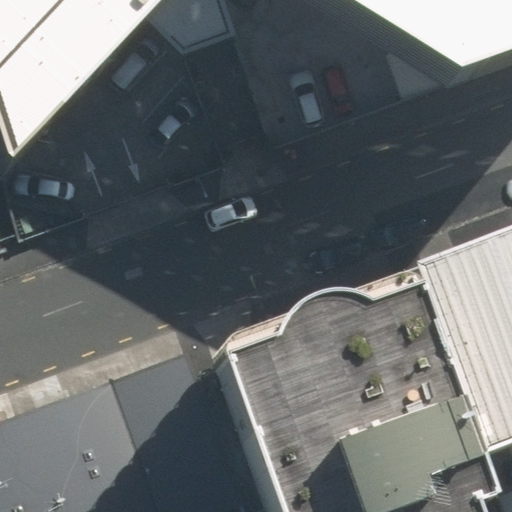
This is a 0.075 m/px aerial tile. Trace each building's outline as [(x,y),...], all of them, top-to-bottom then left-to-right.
[(511,61),(511,0),(0,0),(0,171),(162,0),(297,0),(441,87),(511,61)] [(511,435),(511,228),(386,271),(453,458),(511,435)] [(453,458),(386,271),(190,344),(193,353),(252,510),(252,511),(448,511),(446,506),(465,500),(453,458)] [(193,353),(0,424),(0,511),(245,511),(252,510),(193,353)] [(511,511),(511,435),(453,458),(465,500),(486,491),(494,511),(511,511)]
